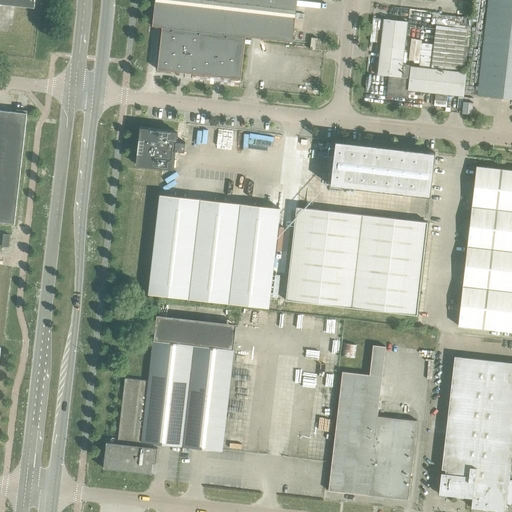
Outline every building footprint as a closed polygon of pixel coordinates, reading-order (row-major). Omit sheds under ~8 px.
[(155,0),(153,26),(162,27),(157,70),(241,79),(245,37),(293,42),(297,0),(155,0)] [(511,0),(487,0),(477,95),(511,98),(511,0)] [(377,75),(389,76),(387,96),(407,98),(408,90),(463,96),(466,72),(410,66),(409,78),(401,77),(407,22),(383,19),(377,75)] [(310,49),(316,50),(318,38),(311,37),(310,49)] [(3,224),(14,225),(27,112),(15,110),(15,112),(0,110),(0,221),(3,222),(3,224)] [(140,128),(136,165),(173,170),(175,151),(184,152),(185,142),(176,141),(177,132),(140,128)] [(430,197),(435,153),(335,141),(330,185),(430,197)] [(511,170),(476,166),(458,325),(511,331),(511,170)] [(268,308),(280,208),(160,194),(148,294),(268,308)] [(285,300),(417,315),(427,222),(296,207),(285,300)] [(233,349),(154,340),(149,381),(124,378),(124,385),(126,385),(119,441),(117,441),(117,442),(118,442),(118,443),(106,442),(103,468),(152,474),(152,473),(151,473),(152,463),(155,463),(157,448),(153,447),(154,442),(222,450),(233,349)] [(343,344),(342,355),(355,356),(356,345),(343,344)] [(328,490),(408,500),(417,420),(377,416),(385,346),(373,345),(369,375),(342,371),(328,490)] [(511,362),(454,356),(441,469),(445,469),(444,473),(441,473),(438,493),(470,497),(470,498),(472,498),(471,507),(505,511),(511,448),(511,362)]
